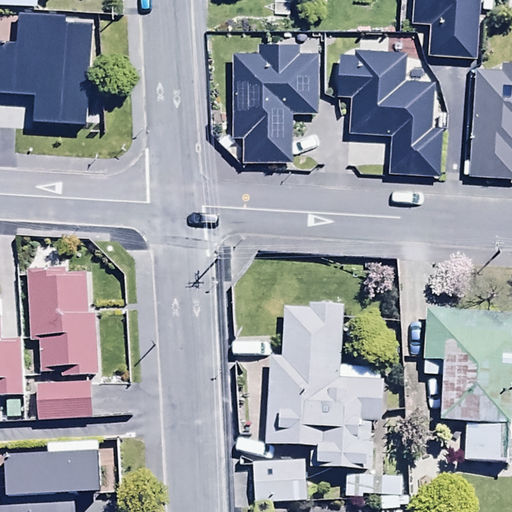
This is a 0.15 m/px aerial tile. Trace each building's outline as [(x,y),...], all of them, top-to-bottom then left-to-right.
[(0,0),(0,14),(39,16),(39,8),(53,9),(53,0),(0,0)] [(428,63),(477,66),(480,0),(414,0),(413,33),(429,34),(428,63)] [(24,89),(22,51),(0,51),(0,120),(42,118),(41,89),(24,89)] [(259,63),(234,63),(233,147),(244,147),(244,170),(293,170),(293,122),(319,123),(319,62),(301,62),(301,56),(259,56),(259,63)] [(390,145),(388,183),(443,186),(445,137),(432,137),(434,94),(406,93),(408,65),(341,62),(338,107),(349,107),(348,143),(390,145)] [(475,80),(468,186),(511,189),(511,70),(505,70),(504,82),(475,80)] [(89,280),(28,281),(29,351),(41,350),(42,379),(63,379),(63,387),(99,386),(98,324),(90,325),(89,280)] [(271,368),(266,455),(321,459),(320,482),(348,484),(347,507),(368,508),(369,502),(402,504),(403,482),(369,480),(372,433),(382,434),(385,390),(341,387),(345,313),(313,311),(313,318),(286,316),(283,368),(271,368)] [(511,322),(425,320),(423,383),(442,384),(441,433),(467,434),(466,474),(506,475),(507,436),(511,436),(511,322)] [(0,405),(23,404),(20,352),(1,353),(0,341),(0,405)] [(37,393),(39,430),(94,426),(91,390),(37,393)] [(101,467),(7,471),(9,500),(0,499),(0,511),(73,511),(73,507),(103,506),(101,467)] [(253,472),(255,510),(306,508),(304,469),(253,472)]
